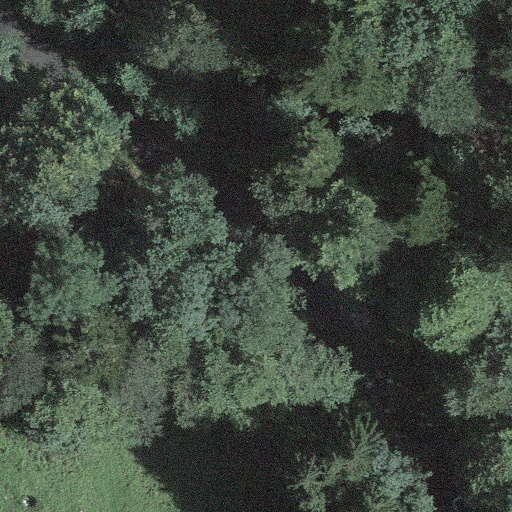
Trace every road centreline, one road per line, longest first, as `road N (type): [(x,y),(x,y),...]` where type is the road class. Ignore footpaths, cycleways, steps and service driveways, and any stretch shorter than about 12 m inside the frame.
road 1 (track): [(50,44),(298,279),(468,511)]
road 2 (track): [(50,44),(343,112),(511,176)]
